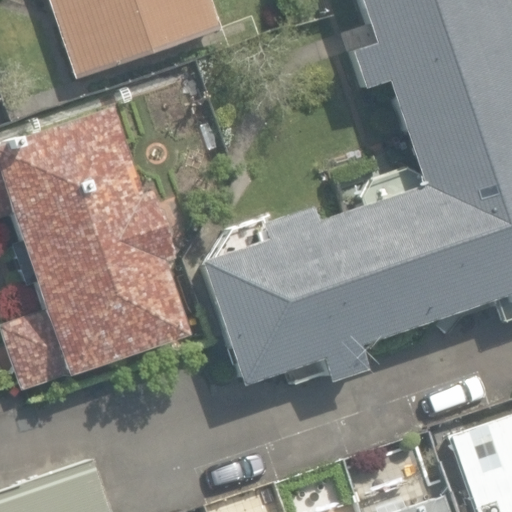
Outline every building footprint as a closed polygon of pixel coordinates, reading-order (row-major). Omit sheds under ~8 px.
[(39,0),(67,81),(214,31),(203,0),(39,0)] [(179,251),(225,391),(307,363),(315,386),(358,372),(349,346),(485,301),(492,322),(511,315),(511,82),(497,38),(509,34),(497,0),(343,0),(360,51),(340,58),(350,91),(369,85),(397,169),(362,181),(355,212),(304,229),(298,212),(220,237),(179,251)] [(0,319),(0,343),(15,386),(176,333),(151,256),(160,253),(137,186),(128,189),(99,104),(0,137),(0,210),(2,210),(12,239),(6,241),(19,280),(25,278),(35,308),(0,319)] [(511,511),(511,408),(443,432),(469,511),(511,511)] [(0,491),(0,511),(106,511),(90,462),(0,491)] [(436,511),(430,495),(381,511),(436,511)]
